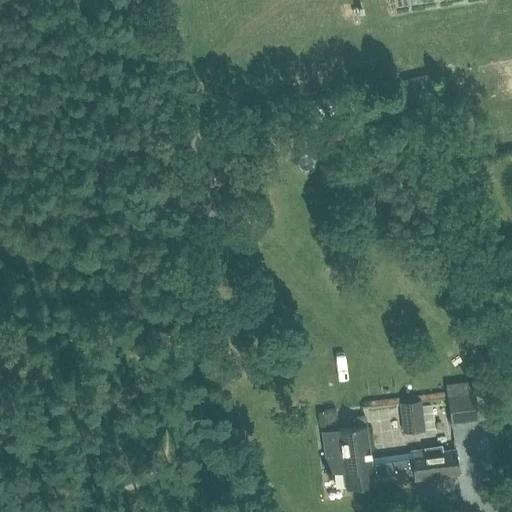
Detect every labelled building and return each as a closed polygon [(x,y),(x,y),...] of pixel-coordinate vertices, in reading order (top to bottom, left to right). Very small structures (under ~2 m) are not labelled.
[(427,74),(402,80),(407,98),(431,92),(427,74)] [(446,385),(447,396),(450,420),(474,417),(472,393),(471,382),(446,385)] [(421,400),(399,403),(402,430),(425,427),(421,400)] [(355,426),(366,425),(365,415),(354,416),(355,426)] [(372,477),(413,472),(414,480),(459,474),(456,448),(443,450),(442,445),(410,449),(410,452),(370,458),(366,425),(355,426),(320,431),(326,473),(342,470),(345,488),(373,484),(372,477)]
